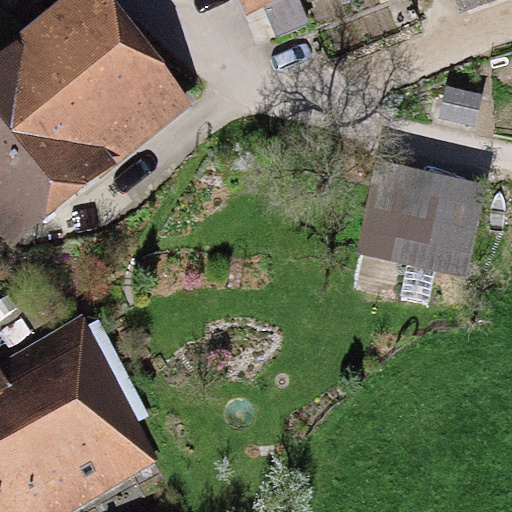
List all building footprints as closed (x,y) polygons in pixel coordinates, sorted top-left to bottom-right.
[(0,62),(0,240),(11,255),(192,110),(104,0),(69,0),(10,48),(13,52),(0,62)] [(235,0),(244,20),(294,0),(235,0)] [(511,0),(451,0),(459,20),(511,1),(511,0)] [(375,169),(357,261),(406,270),(399,303),(429,309),(436,276),(469,283),(487,191),(375,169)] [(18,400),(0,409),(0,511),(49,511),(66,503),(57,487),(117,455),(128,475),(152,463),(82,333),(4,374),(18,400)]
